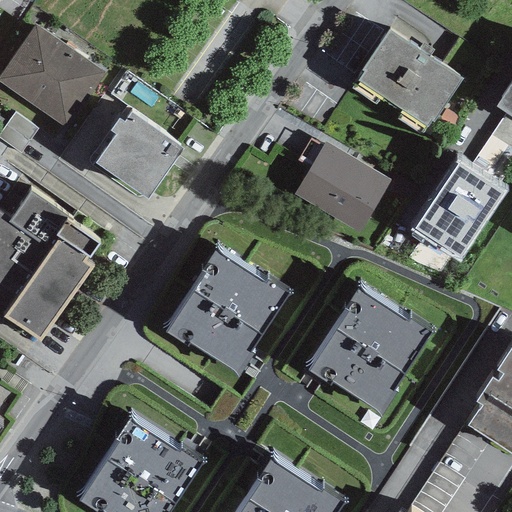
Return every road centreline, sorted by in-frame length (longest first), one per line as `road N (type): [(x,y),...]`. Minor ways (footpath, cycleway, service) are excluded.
road 1 (residential): [(338,0),(0,479)]
road 2 (unknown): [(511,68),(397,239)]
road 3 (residential): [(383,511),(477,358)]
road 4 (unknown): [(49,154),(167,242)]
